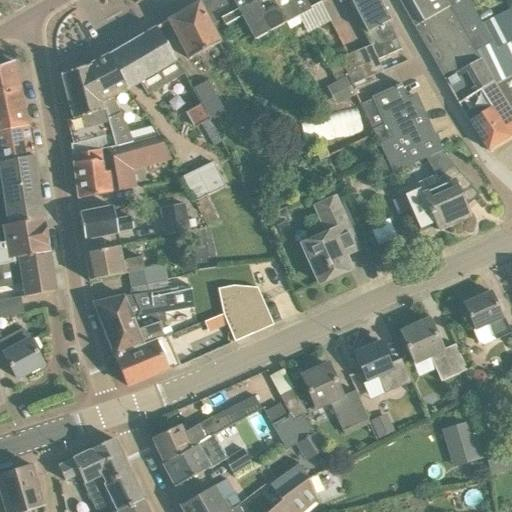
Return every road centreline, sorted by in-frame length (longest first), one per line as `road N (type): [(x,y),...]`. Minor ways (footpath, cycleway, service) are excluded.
road 1 (residential): [(112,410),(511,239)]
road 2 (residential): [(112,410),(83,341),(35,42),(24,20)]
road 3 (residential): [(511,198),(480,164),(389,0)]
